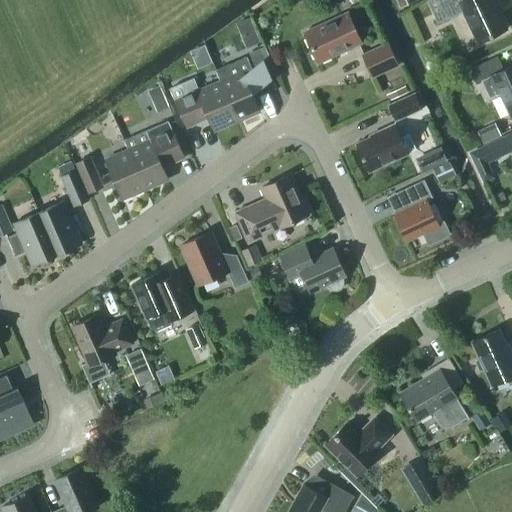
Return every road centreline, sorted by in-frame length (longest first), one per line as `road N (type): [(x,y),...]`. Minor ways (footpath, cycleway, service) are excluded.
road 1 (residential): [(19,316),(273,130),(309,119)]
road 2 (unclassified): [(393,300),(316,374),(240,511)]
road 3 (residential): [(309,119),(393,300)]
road 4 (residential): [(0,469),(53,446),(60,432),(60,409),(19,316)]
road 5 (unclassified): [(511,249),(393,300)]
